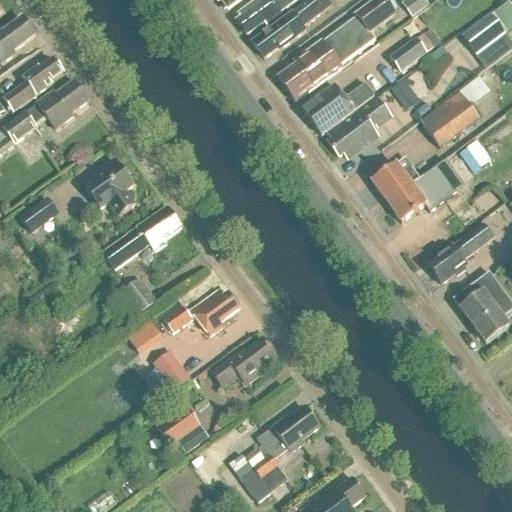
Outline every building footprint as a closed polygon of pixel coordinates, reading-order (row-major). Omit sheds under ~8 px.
[(246,0),(217,0),(228,14),(246,0)] [(272,0),(269,3),(266,0),(260,0),(236,18),(240,23),(235,26),(246,41),(264,28),(266,31),(282,20),(280,17),(302,0),(272,0)] [(331,11),(323,0),(315,0),(252,47),(264,64),(277,55),(278,56),(305,36),(302,32),(331,11)] [(411,22),(428,9),(421,0),(411,0),(401,8),(411,22)] [(383,3),(322,47),(339,71),(375,45),(368,35),(393,17),(383,3)] [(476,61),(505,38),(511,33),(511,9),(509,5),(491,19),(490,18),(461,40),(476,61)] [(0,67),(1,69),(16,59),(14,56),(35,41),(21,23),(1,38),(0,36),(0,67)] [(415,43),(388,63),(400,79),(434,54),(423,39),(416,44),(415,43)] [(296,69),(277,83),(295,107),(341,73),(339,71),(322,47),(321,46),(294,66),(296,69)] [(429,61),(434,68),(446,58),(441,51),(429,61)] [(23,82),(27,87),(18,93),(18,96),(4,105),(13,117),(52,89),(51,87),(63,79),(61,77),(61,73),(57,67),(54,66),(53,64),(37,75),(36,73),(23,82)] [(466,108),(487,98),(479,82),(458,92),(466,108)] [(391,94),(406,115),(420,106),(404,84),(391,94)] [(54,95),(0,134),(0,160),(37,133),(34,129),(46,121),(55,134),(73,121),(71,118),(88,106),(74,86),(56,99),(54,95)] [(321,140),(374,100),(365,88),(343,104),(333,91),(316,104),(317,106),(303,116),(321,140)] [(439,152),(477,124),(459,99),(420,127),(439,152)] [(328,140),(331,144),(327,147),(338,163),(343,159),(347,164),(378,141),(371,132),(375,129),(377,132),(391,122),(377,103),(328,140)] [(477,144),(448,166),(463,185),(492,163),(477,144)] [(117,222),(135,209),(126,196),(133,191),(114,165),(101,175),(103,178),(84,192),(101,215),(108,209),(117,222)] [(419,184),(414,178),(415,177),(412,172),(403,178),(396,168),(371,187),(386,208),(419,184)] [(432,176),(442,191),(452,184),(441,169),(432,176)] [(427,195),(419,184),(386,208),(401,229),(426,210),(419,201),(427,195)] [(47,205),(21,224),(32,239),(58,219),(47,205)] [(114,274),(140,255),(148,249),(153,257),(165,248),(163,245),(182,232),(167,212),(136,234),(103,258),(114,274)] [(483,229),(453,251),(453,250),(426,270),(441,290),(454,281),(455,282),(466,275),(465,273),(467,271),(463,264),(492,243),(483,229)] [(511,313),(511,308),(489,277),(475,288),(475,289),(454,304),(461,313),(459,314),(485,349),(509,332),(501,321),(511,313)] [(157,306),(140,283),(121,298),(138,321),(157,306)] [(222,301),(218,296),(188,318),(183,311),(163,326),(172,339),(195,322),(209,342),(223,331),(220,327),(239,313),(227,297),(222,301)] [(125,342),(137,358),(160,341),(148,324),(125,342)] [(265,376),(263,373),(277,363),(262,344),(244,357),(242,353),(210,377),(222,393),(238,381),(245,391),(265,376)] [(155,373),(172,397),(191,383),(171,356),(152,369),(155,373)] [(159,406),(172,397),(155,373),(142,383),(159,406)] [(292,422),(290,419),(257,444),(266,457),(312,423),(304,412),(292,422)] [(188,413),(157,435),(170,452),(200,431),(188,413)] [(301,446),(319,433),(312,423),(266,457),(260,461),(263,465),(252,473),(239,483),(258,508),(288,485),(273,466),(287,455),(289,459),(303,449),(301,446)] [(244,463),(252,473),(263,465),(260,461),(256,454),(244,463)] [(352,483),(323,505),(324,506),(316,511),(351,511),(366,502),(352,483)] [(107,497),(88,511),(107,511),(114,507),(107,497)]
